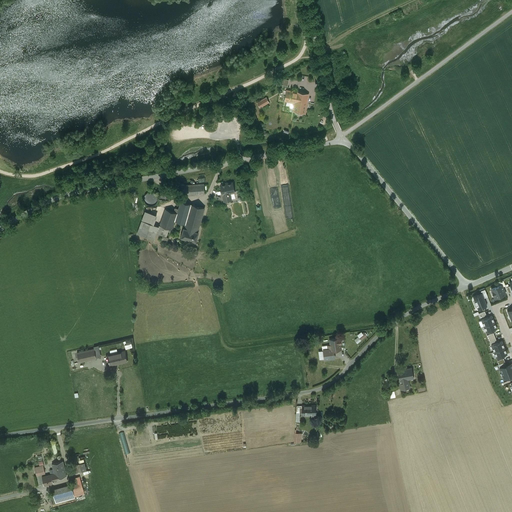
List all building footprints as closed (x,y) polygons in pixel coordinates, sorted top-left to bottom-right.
[(308,94),(287,90),(285,100),(295,102),(294,111),(305,113),(308,94)] [(258,102),(260,107),(269,102),(266,97),(258,102)] [(233,183),(221,185),(222,195),(223,194),(223,196),(230,194),(230,193),(235,192),(233,183)] [(204,184),(180,186),(181,195),(205,194),(204,184)] [(144,200),(145,202),(147,204),(149,205),(152,206),(154,205),(156,203),(158,201),(158,198),(157,196),(156,193),(153,192),(151,192),(148,192),(146,194),(144,197),(144,200)] [(184,228),(198,232),(204,208),(181,201),(177,213),(165,209),(158,231),(167,234),(169,228),(172,229),(175,221),(185,224),(184,228)] [(157,216),(145,211),(137,233),(149,237),(153,225),(157,216)] [(159,227),(153,225),(149,237),(154,239),(159,227)] [(184,228),(181,237),(196,241),(199,232),(198,232),(184,228)] [(491,289),(495,298),(506,294),(502,284),(491,289)] [(473,296),(478,309),(482,307),(482,309),(487,307),(482,293),(473,296)] [(481,319),(484,326),(494,322),(492,315),(481,319)] [(497,328),(494,322),(484,326),(486,332),(497,328)] [(359,336),(355,339),(357,342),(366,336),(362,331),(358,335),(359,336)] [(339,338),(330,339),(331,345),(328,346),(328,350),(331,350),(333,350),(341,349),(340,343),(341,342),(340,340),(339,339),(339,338)] [(502,341),(491,345),(494,352),(505,347),(502,341)] [(505,347),(494,352),(496,358),(507,354),(505,347)] [(94,349),(77,353),(79,362),(96,358),(94,349)] [(334,358),(333,350),(331,350),(328,350),(324,350),(325,359),(334,358)] [(125,351),(108,355),(109,360),(109,361),(110,365),(117,364),(116,364),(121,362),(121,363),(127,362),(125,351)] [(511,364),(511,363),(499,368),(501,374),(511,369),(511,364)] [(412,367),(397,370),(399,381),(406,379),(414,378),(412,367)] [(511,369),(501,374),(504,380),(511,376),(511,369)] [(315,405),(302,406),(302,415),(311,414),(311,419),(316,419),(315,405)] [(63,461),(52,464),(54,469),(55,474),(56,478),(67,476),(63,461)] [(78,464),(80,472),(88,470),(86,462),(78,464)] [(43,466),(34,468),(36,476),(45,474),(43,466)] [(53,479),(56,478),(55,474),(51,475),(42,477),(44,486),(53,483),(53,479)] [(77,483),(71,485),(73,493),(74,494),(79,493),(77,483)] [(71,485),(52,490),(54,498),(57,497),(73,493),(71,485)] [(73,493),(57,497),(58,502),(75,498),(74,494),(73,493)]
